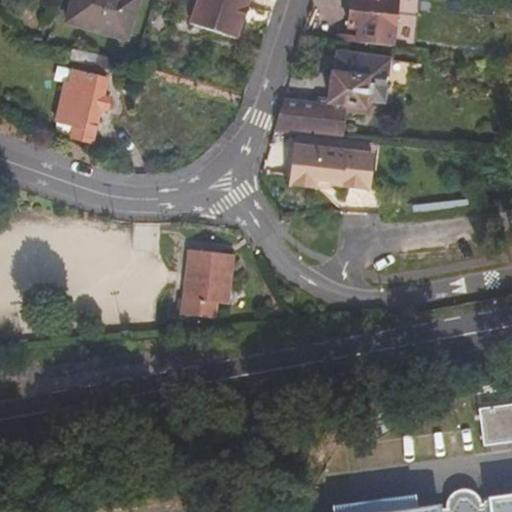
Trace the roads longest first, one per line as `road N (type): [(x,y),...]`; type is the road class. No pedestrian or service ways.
road 1 (secondary): [(511,333),(0,409)]
road 2 (residential): [(223,186),(112,197),(0,163)]
road 3 (residential): [(310,288),(357,248),(511,224)]
road 4 (residential): [(310,288),(374,300),(511,278)]
road 5 (residential): [(297,0),(223,186)]
road 6 (residential): [(223,186),(310,288)]
